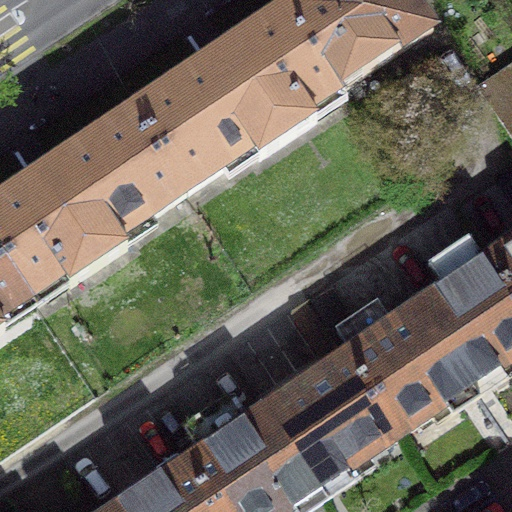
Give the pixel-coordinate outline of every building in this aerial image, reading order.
[(278,0),(285,10),(287,9),(343,93),(433,33),(411,0),(278,0)] [(205,65),(131,114),(187,196),(252,152),(259,162),(317,124),(310,114),(343,93),(287,9),(285,10),(230,47),(227,43),(201,60),(205,65)] [(511,63),(480,85),(511,131),(511,63)] [(31,180),(0,200),(0,257),(30,301),(62,279),(69,289),(126,251),(120,242),(187,196),(131,114),(57,163),(53,158),(28,175),(31,180)] [(511,244),(487,260),(511,296),(511,244)] [(0,335),(4,332),(0,326),(0,321),(30,301),(0,257),(0,335)] [(511,296),(487,260),(415,308),(471,392),(511,365),(511,296)] [(415,308),(344,356),(400,440),(471,392),(415,308)] [(344,356),(263,410),(319,493),(400,440),(344,356)] [(263,410),(183,464),(214,511),(301,511),(298,507),(319,493),(263,410)] [(214,511),(183,464),(111,511),(214,511)]
